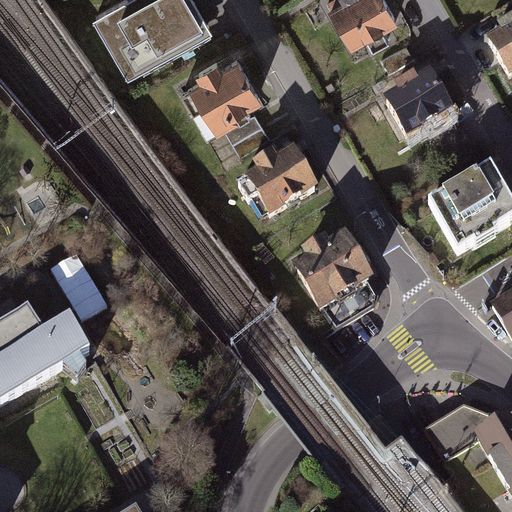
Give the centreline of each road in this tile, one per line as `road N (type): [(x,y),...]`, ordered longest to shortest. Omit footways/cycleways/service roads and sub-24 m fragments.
road 1 (residential): [(442,338),(249,0)]
road 2 (tertiary): [(243,511),(259,473),(290,442),(411,350),(442,338)]
road 3 (residential): [(511,149),(423,0)]
